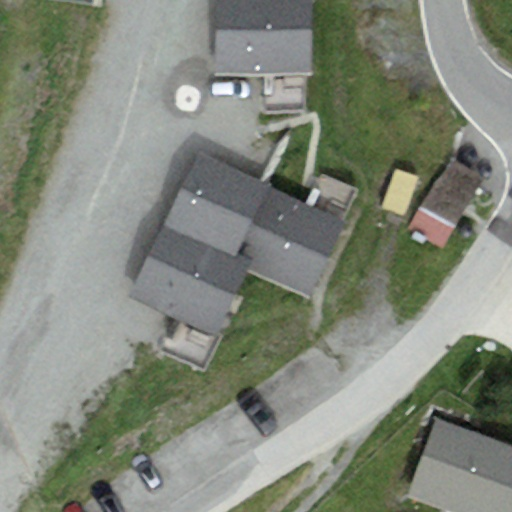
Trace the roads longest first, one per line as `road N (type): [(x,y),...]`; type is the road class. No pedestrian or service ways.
road 1 (track): [(365,399),(344,444),(286,511)]
road 2 (unclassified): [(511,111),(467,63),(446,0)]
